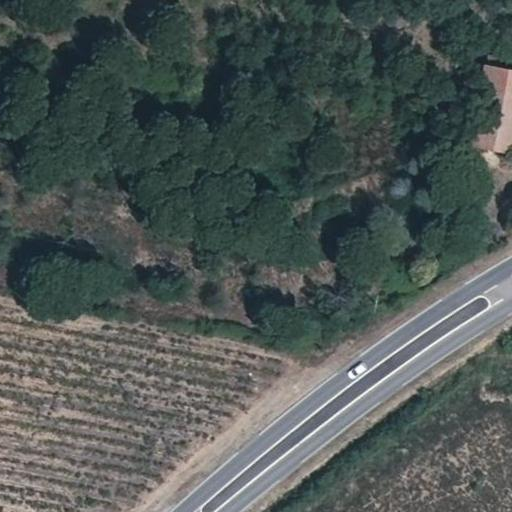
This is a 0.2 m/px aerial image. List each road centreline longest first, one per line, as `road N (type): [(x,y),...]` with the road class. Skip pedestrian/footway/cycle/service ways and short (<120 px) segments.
road 1 (tertiary): [(511,262),(328,389),(185,511)]
road 2 (tertiary): [(229,511),(511,304)]
